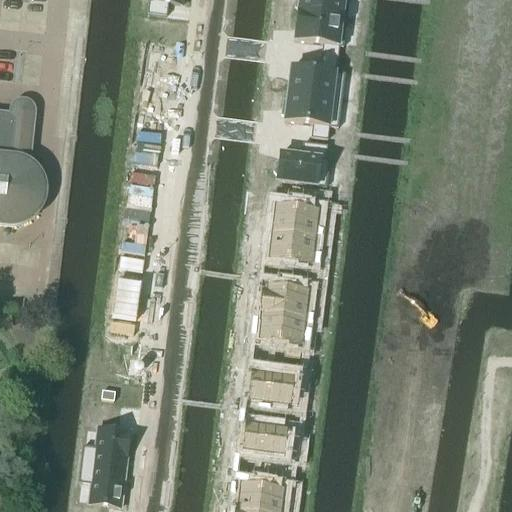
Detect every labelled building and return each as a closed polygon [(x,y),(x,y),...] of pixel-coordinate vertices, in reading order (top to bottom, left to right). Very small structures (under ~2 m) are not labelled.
[(150,0),(150,3),(148,3),(147,17),(165,20),(167,7),(181,9),(182,0),(150,0)] [(294,0),(294,11),(297,12),(297,17),(296,16),(296,18),(345,24),(348,0),(294,0)] [(294,40),(293,45),(312,47),(318,48),(322,48),(320,61),(336,63),(338,50),(342,51),(345,24),(296,18),(294,40)] [(290,71),(287,98),(340,105),(343,77),(335,76),(336,63),(320,61),(318,74),(315,74),(309,73),(290,71)] [(282,104),(280,119),(284,119),(283,125),(302,128),(308,129),(312,129),(310,142),(326,144),(328,131),(336,132),(340,105),(287,98),(286,104),(282,104)] [(0,229),(4,230),(19,229),(30,222),(36,216),(42,207),(42,189),(40,182),(36,173),(27,164),(28,158),(28,152),(32,115),(31,111),(28,107),(24,105),(19,105),(15,107),(11,112),(11,119),(0,117),(0,229)] [(483,123),(482,135),(494,136),(496,124),(483,123)] [(274,167),(273,175),(276,180),(275,185),(324,191),(328,164),(324,163),(326,150),(302,147),(301,158),(300,160),(294,159),(279,157),(278,163),(274,167)] [(273,210),(269,238),(313,243),(318,203),(303,201),(301,214),(273,210)] [(265,242),(263,258),(267,259),(266,265),(294,268),(293,281),(308,283),(313,243),(269,238),(269,243),(265,242)] [(263,291),(259,318),(303,324),(308,283),(293,281),(291,295),(263,291)] [(259,318),(256,345),(284,349),(283,362),(298,364),(303,324),(259,318)] [(246,386),(245,395),(248,400),(247,405),(287,410),(292,369),(273,367),(272,380),(251,377),(250,383),(246,386)] [(102,384),(100,401),(128,405),(130,388),(102,384)] [(239,438),(238,447),(242,451),(241,457),(262,460),(260,473),(279,475),(284,434),(244,429),(244,435),(239,438)] [(82,450),(79,468),(124,474),(129,436),(97,432),(94,452),(82,450)] [(79,468),(77,487),(90,488),(88,508),(119,511),(124,474),(79,468)] [(238,489),(234,511),(279,511),(283,482),(268,480),(266,493),(238,489)]
